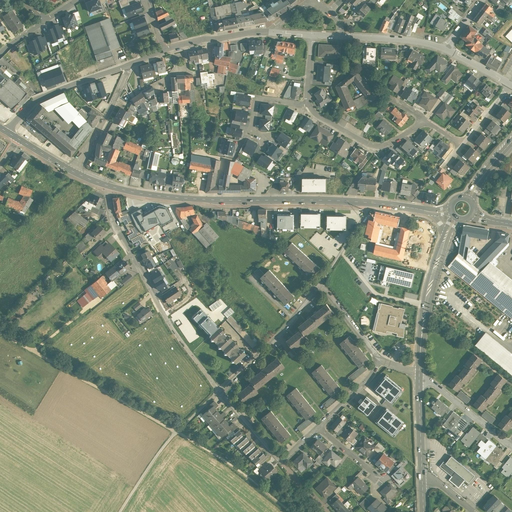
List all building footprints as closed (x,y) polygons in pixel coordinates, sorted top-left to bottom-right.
[(98,0),(95,0),(86,3),(89,12),(93,11),(94,12),(98,11),(97,9),(101,8),(100,5),(98,0)] [(127,0),(120,0),(118,1),(121,10),(125,9),(124,8),(130,6),(127,0)] [(281,0),(275,4),(273,5),(275,8),(281,14),(292,7),(288,1),(287,1),(286,0),(281,0)] [(370,0),(366,5),(371,9),(377,2),(378,2),(379,2),(381,0),(380,0),(370,0)] [(242,2),(235,4),(236,8),(238,8),(239,8),(239,9),(238,9),(239,11),(245,8),(242,2)] [(130,6),(124,8),(125,9),(121,10),(124,18),(129,16),(129,17),(142,12),(139,3),(130,6)] [(235,3),(221,6),(223,15),(225,20),(235,18),(235,17),(235,14),(234,14),(233,9),(236,8),(235,4),(235,3)] [(273,5),(272,4),(271,3),(268,7),(269,8),(267,10),(269,11),(275,18),(281,14),(275,8),(273,5)] [(365,4),(358,12),(363,17),(371,9),(366,5),(365,4)] [(492,9),(486,4),(482,9),(488,14),(489,13),(492,9)] [(267,10),(263,5),(260,8),(265,15),(268,12),(269,11),(267,10)] [(221,6),(214,7),(216,17),(221,16),(223,15),(221,6)] [(488,14),(482,9),(477,14),(484,19),(487,15),(488,14)] [(165,10),(162,11),(161,10),(158,12),(159,13),(156,14),(157,20),(160,19),(166,16),(169,15),(165,10)] [(15,16),(12,11),(3,17),(13,33),(22,27),(15,16)] [(269,11),(268,12),(265,15),(266,17),(269,21),(275,18),(269,11)] [(73,13),(73,15),(76,22),(81,20),(78,12),(73,13)] [(259,14),(249,17),(253,25),(261,23),(260,18),(259,14)] [(444,30),(448,23),(439,18),(440,17),(436,14),(430,23),(436,27),(436,26),(439,28),(440,27),(444,30)] [(484,19),(477,14),(473,20),(480,25),(484,19)] [(66,17),(62,19),(66,29),(70,28),(70,29),(74,28),(73,26),(77,25),(76,22),(73,15),(69,16),(69,15),(66,16),(66,17)] [(247,17),(240,18),(240,16),(235,17),(235,18),(237,28),(251,25),(250,24),(247,17)] [(99,22),(85,27),(95,56),(97,62),(112,56),(110,51),(119,47),(109,18),(103,20),(99,22)] [(140,19),(132,22),(135,29),(146,25),(144,18),(140,19)] [(225,20),(222,21),(222,22),(224,30),(237,28),(235,18),(225,20)] [(169,20),(165,23),(159,25),(161,30),(167,27),(175,23),(172,19),(169,20)] [(397,24),(395,30),(398,31),(398,32),(400,33),(405,21),(399,19),(397,24)] [(412,22),(406,19),(405,21),(400,33),(400,35),(406,36),(412,22)] [(388,22),(384,20),(380,31),(384,33),(386,33),(387,30),(385,29),(386,26),(388,22)] [(221,22),(214,24),(216,32),(224,30),(222,22),(221,22)] [(57,25),(51,27),(52,29),(56,40),(56,39),(62,38),(61,35),(58,27),(57,25)] [(146,25),(135,29),(137,36),(145,33),(149,32),(146,25)] [(476,39),(475,40),(473,38),(475,36),(474,35),(476,32),(469,26),(460,37),(467,42),(466,45),(468,46),(468,47),(474,52),(474,51),(477,53),(483,46),(479,43),(480,42),(476,39)] [(52,29),(46,31),(50,41),(51,43),(57,41),(56,39),(56,40),(52,29)] [(120,35),(124,45),(136,40),(133,30),(120,35)] [(177,34),(169,36),(171,43),(178,41),(177,34)] [(40,36),(34,38),(35,40),(39,51),(44,49),(43,46),(41,38),(40,36)] [(39,51),(35,40),(29,42),(30,44),(33,52),(34,55),(40,53),(39,51)] [(281,42),(275,41),(272,49),(276,50),(278,51),(280,46),(281,42)] [(288,43),(281,42),(280,46),(278,51),(282,51),(286,52),(288,43)] [(295,45),(288,43),(286,52),(291,53),(294,54),(295,45)] [(76,44),(43,64),(48,71),(67,59),(66,57),(70,54),(72,57),(81,52),(76,44)] [(327,46),(320,45),(320,49),(319,49),(319,56),(328,56),(328,58),(337,58),(337,57),(337,48),(326,47),(327,46)] [(367,46),(366,48),(366,57),(366,59),(375,60),(376,47),(367,46)] [(490,51),(483,46),(477,53),(484,59),(488,53),(490,51)] [(206,49),(196,51),(198,59),(201,58),(201,59),(208,58),(206,49)] [(395,49),(382,49),(381,58),(395,59),(395,49)] [(196,51),(188,53),(190,61),(193,60),(198,59),(196,51)] [(413,51),(412,51),(410,55),(408,59),(414,63),(411,68),(416,70),(418,65),(420,66),(425,57),(413,51)] [(280,56),(276,55),(275,60),(274,62),(283,64),(285,57),(280,56)] [(447,64),(438,56),(425,70),(430,74),(435,68),(439,72),(445,66),(447,64)] [(217,57),(215,57),(214,64),(218,65),(217,74),(227,75),(227,71),(229,63),(230,58),(228,58),(222,57),(217,57)] [(497,60),(494,58),(493,61),(492,64),(498,68),(501,63),(500,62),(497,60)] [(163,61),(156,63),(158,73),(165,72),(163,61)] [(492,64),(488,61),(486,65),(496,71),(498,68),(492,64)] [(236,66),(229,63),(227,71),(234,73),(236,66)] [(150,65),(140,67),(143,79),(153,76),(151,71),(150,65)] [(2,66),(0,68),(0,67),(0,88),(9,78),(11,76),(6,70),(2,66)] [(330,75),(330,67),(326,67),(319,66),(318,74),(330,75)] [(454,66),(450,70),(442,80),(446,84),(451,77),(457,82),(462,75),(457,70),(458,69),(454,66)] [(59,68),(50,71),(55,84),(64,81),(61,73),(59,68)] [(280,71),(272,68),(269,76),(278,78),(280,71)] [(46,88),(55,84),(50,71),(41,75),(43,80),(46,88)] [(361,78),(355,71),(350,75),(353,80),(359,87),(364,82),(364,83),(366,81),(363,77),(361,78)] [(207,72),(200,73),(200,78),(201,82),(208,82),(208,86),(213,86),(213,80),(215,79),(214,73),(207,74),(207,72)] [(468,72),(462,80),(463,81),(465,82),(472,75),(468,72)] [(329,82),(330,75),(318,74),(317,81),(325,82),(329,82)] [(191,84),(190,84),(190,82),(192,82),(192,75),(184,76),(184,83),(185,90),(188,90),(189,103),(189,104),(194,103),(193,90),(192,90),(191,84)] [(350,75),(336,86),(346,109),(353,106),(345,84),(353,80),(350,75)] [(472,75),(465,82),(474,89),(480,82),(472,75)] [(184,76),(176,76),(176,78),(176,83),(180,83),(180,90),(184,90),(185,90),(184,83),(184,76)] [(404,82),(394,76),(391,81),(394,82),(390,89),(397,93),(402,86),(404,82)] [(14,83),(9,78),(0,88),(0,100),(11,110),(17,104),(18,103),(22,106),(30,97),(23,91),(14,83)] [(26,85),(18,78),(14,83),(23,91),(26,88),(25,86),(26,85)] [(88,102),(106,95),(101,82),(94,85),(94,83),(90,84),(91,86),(84,88),(88,102)] [(364,83),(364,82),(359,87),(365,95),(372,92),(367,86),(364,83)] [(480,82),(474,89),(476,91),(482,84),(480,82)] [(151,86),(141,92),(141,93),(145,99),(149,97),(151,96),(154,94),(153,90),(151,86)] [(293,87),(289,86),(283,97),(285,97),(291,98),(293,87)] [(493,91),(486,86),(481,92),(488,98),(490,100),(494,95),(492,93),(493,91)] [(26,88),(23,91),(30,97),(35,95),(27,87),(26,88)] [(300,88),(293,87),(291,98),(291,99),(298,100),(300,88)] [(417,94),(408,88),(405,92),(402,96),(411,103),(417,94)] [(322,89),(315,95),(318,99),(325,94),(322,89)] [(189,103),(188,90),(185,90),(185,91),(185,94),(184,94),(184,97),(178,97),(178,101),(178,103),(185,103),(189,103)] [(445,91),(440,98),(443,100),(448,94),(445,91)] [(365,95),(353,102),(357,109),(378,98),(372,92),(365,95)] [(437,100),(425,92),(422,97),(423,98),(419,105),(430,111),(437,100)] [(63,93),(39,104),(45,110),(48,112),(54,109),(57,108),(68,103),(68,102),(63,93)] [(134,97),(131,99),(132,102),(135,107),(139,104),(142,102),(145,100),(145,99),(141,93),(134,97)] [(167,93),(158,94),(158,95),(159,103),(167,102),(167,95),(167,93)] [(318,99),(316,101),(321,107),(323,106),(325,106),(326,105),(326,104),(326,103),(330,101),(326,94),(325,94),(318,99)] [(448,94),(443,100),(446,102),(451,96),(448,94)] [(243,96),(237,95),(237,96),(236,104),(249,106),(250,97),(243,96)] [(149,102),(145,99),(145,100),(142,102),(144,103),(146,108),(149,107),(151,106),(150,102),(149,102)] [(132,102),(128,109),(135,113),(137,110),(135,107),(132,102)] [(144,103),(142,102),(139,104),(142,108),(138,111),(139,113),(140,114),(141,114),(147,110),(146,108),(144,103)] [(477,105),(473,102),(473,103),(469,107),(478,114),(482,109),(477,105)] [(68,103),(57,108),(70,122),(73,119),(81,128),(86,121),(83,119),(77,112),(68,103)] [(455,111),(445,103),(436,114),(443,120),(448,114),(451,116),(455,111)] [(68,137),(56,127),(53,130),(50,128),(42,121),(45,116),(42,114),(45,110),(39,104),(26,119),(59,147),(68,137)] [(273,106),(261,105),(260,114),(266,115),(271,115),(272,115),(273,106)] [(478,114),(469,107),(466,111),(465,112),(468,114),(474,119),(478,114)] [(505,110),(503,108),(497,116),(504,122),(511,114),(505,110)] [(87,113),(81,109),(77,112),(83,119),(86,115),(87,113)] [(101,116),(91,109),(89,113),(98,120),(101,116)] [(120,109),(113,122),(118,125),(123,128),(127,121),(131,115),(126,112),(120,109)] [(135,113),(128,109),(126,112),(131,115),(132,116),(132,115),(135,117),(137,115),(135,113)] [(401,114),(395,109),(393,111),(391,113),(398,118),(395,122),(401,127),(408,118),(402,113),(401,114)] [(241,111),(236,110),(236,111),(234,120),(246,122),(248,112),(241,111)] [(297,113),(290,110),(289,112),(286,118),(286,119),(293,122),(297,113)] [(89,113),(88,112),(87,113),(86,115),(83,119),(86,121),(93,129),(98,120),(89,113)] [(348,122),(351,117),(343,112),(340,117),(348,122)] [(132,116),(131,115),(127,121),(132,124),(135,117),(132,115),(132,116)] [(465,119),(462,116),(461,117),(454,126),(463,133),(466,128),(467,128),(468,126),(470,123),(465,119)] [(306,117),(303,121),(302,121),(301,123),(301,124),(300,126),(306,130),(311,123),(312,121),(306,117)] [(363,125),(351,117),(348,122),(360,130),(363,125)] [(265,120),(261,120),(259,129),(268,130),(269,121),(265,120)] [(392,128),(383,120),(377,128),(385,136),(392,128)] [(26,121),(22,125),(36,137),(39,133),(26,121)] [(68,137),(59,147),(70,157),(76,150),(76,149),(87,136),(93,129),(86,121),(81,128),(71,140),(68,137)] [(500,127),(492,121),(486,128),(491,132),(494,135),(500,127)] [(111,125),(107,133),(112,136),(117,128),(111,125)] [(333,135),(317,126),(311,137),(319,142),(322,136),(326,139),(326,140),(329,142),(333,135)] [(239,129),(231,127),(229,135),(232,135),(232,136),(234,137),(235,136),(240,137),(241,130),(239,129)] [(103,131),(97,144),(106,146),(106,145),(112,147),(116,138),(112,136),(107,133),(103,131)] [(423,131),(415,140),(422,146),(424,148),(425,147),(424,147),(428,144),(432,139),(423,131)] [(290,140),(281,133),(277,139),(279,141),(286,146),(290,140)] [(486,138),(482,134),(475,142),(479,146),(483,149),(490,141),(486,138)] [(122,139),(116,136),(116,138),(112,147),(112,148),(117,150),(119,146),(122,139)] [(350,144),(340,138),(336,144),(333,149),(343,155),(344,156),(347,150),(350,144)] [(133,144),(127,141),(122,139),(119,146),(138,154),(141,148),(141,147),(133,144)] [(224,141),(223,147),(234,150),(234,147),(235,144),(231,143),(231,141),(227,140),(227,142),(224,141)] [(246,146),(243,151),(243,152),(252,156),(257,146),(256,143),(250,141),(248,141),(246,146)] [(407,141),(403,146),(402,144),(399,148),(403,152),(409,157),(412,154),(414,155),(418,150),(416,149),(407,141)] [(436,146),(434,149),(439,153),(437,156),(441,159),(450,148),(440,141),(436,146)] [(112,147),(106,145),(106,146),(97,144),(97,148),(102,149),(108,151),(110,152),(112,148),(112,147)] [(273,144),(267,152),(269,154),(274,157),(277,159),(281,153),(282,151),(279,148),(273,144)] [(284,148),(280,146),(279,148),(282,151),(281,153),(285,155),(288,151),(284,148)] [(228,155),(232,156),(232,152),(233,153),(234,150),(223,147),(221,153),(224,154),(224,155),(227,156),(228,155)] [(475,151),(471,147),(464,156),(468,159),(472,163),(473,162),(479,154),(475,151)] [(102,149),(97,148),(94,162),(105,166),(106,161),(105,160),(101,159),(102,158),(99,157),(102,149)] [(117,150),(112,148),(110,152),(106,161),(105,166),(116,170),(118,164),(117,163),(116,164),(114,163),(114,161),(113,161),(117,150)] [(158,154),(145,149),(143,156),(149,158),(147,168),(155,170),(155,169),(158,154)] [(366,157),(356,149),(351,156),(354,158),(353,160),(356,163),(358,161),(361,163),(364,159),(366,157)] [(392,151),(389,154),(388,153),(384,158),(383,159),(387,162),(390,164),(391,163),(395,167),(398,163),(400,165),(404,161),(392,151)] [(30,158),(24,153),(21,156),(24,159),(24,160),(27,162),(30,158)] [(18,154),(10,164),(11,165),(11,164),(13,166),(13,167),(15,169),(17,169),(17,168),(17,169),(24,160),(24,159),(21,156),(18,154)] [(179,158),(183,158),(184,154),(174,154),(174,157),(172,157),(172,163),(179,163),(179,158)] [(211,160),(191,156),(191,162),(210,165),(211,160)] [(264,158),(261,156),(257,162),(261,165),(261,166),(263,167),(264,167),(266,169),(271,162),(264,158)] [(364,159),(361,163),(358,166),(361,168),(367,161),(364,159)] [(219,161),(211,160),(210,165),(210,169),(215,170),(218,169),(219,161)] [(454,168),(458,171),(463,175),(469,167),(460,160),(454,168)] [(234,162),(226,161),(224,174),(230,175),(230,172),(230,171),(231,169),(234,162)] [(191,162),(190,162),(189,169),(209,173),(209,172),(210,169),(210,165),(191,162)] [(241,166),(234,162),(231,169),(230,171),(230,172),(238,177),(245,179),(248,179),(252,171),(241,166)] [(122,165),(118,164),(116,170),(131,176),(132,172),(133,169),(125,166),(125,165),(123,164),(122,165)] [(136,165),(135,164),(133,168),(133,169),(132,172),(131,176),(138,178),(139,172),(140,170),(138,169),(139,166),(136,165)] [(154,171),(151,170),(150,175),(149,178),(150,178),(149,182),(153,183),(157,184),(163,185),(165,177),(165,174),(158,173),(159,170),(155,169),(155,170),(154,171)] [(437,171),(432,177),(437,181),(441,175),(437,171)] [(215,173),(209,172),(209,173),(205,193),(218,193),(218,186),(213,185),(215,173)] [(14,179),(8,173),(5,176),(8,179),(8,180),(11,183),(14,179)] [(230,175),(224,174),(222,186),(218,186),(218,193),(234,193),(234,186),(228,186),(230,175)] [(437,181),(436,182),(444,188),(450,180),(443,174),(441,175),(437,181)] [(367,176),(362,176),(362,178),(359,181),(358,182),(358,187),(358,189),(361,189),(361,192),(364,192),(364,189),(366,190),(366,179),(367,176)] [(173,177),(172,177),(172,179),(171,186),(180,187),(181,184),(182,184),(184,183),(184,181),(183,179),(181,179),(182,178),(176,177),(173,177)] [(374,178),(369,177),(369,179),(366,179),(366,189),(376,190),(376,179),(374,179),(374,178)] [(288,191),(288,183),(284,183),(283,178),(280,178),(280,183),(280,188),(279,189),(279,190),(279,191),(280,191),(283,191),(288,191)] [(248,179),(245,179),(245,186),(242,186),(240,186),(240,191),(255,191),(255,179),(248,179)] [(330,179),(326,179),(302,179),(302,192),(326,192),(326,184),(330,179)] [(396,182),(387,180),(386,183),(385,191),(394,192),(396,182)] [(411,185),(402,184),(400,193),(401,193),(405,194),(410,195),(410,193),(411,185)] [(20,203),(20,204),(24,205),(21,211),(25,213),(32,200),(29,198),(32,191),(21,187),(18,194),(24,196),(20,203)] [(437,195),(426,194),(425,198),(425,202),(436,204),(437,195)] [(103,199),(95,196),(92,202),(91,204),(99,207),(103,199)] [(19,203),(7,199),(5,204),(5,205),(19,211),(21,211),(24,205),(20,204),(19,203)] [(88,203),(85,201),(82,205),(89,209),(91,206),(98,209),(99,207),(91,204),(92,202),(89,201),(88,203)] [(152,209),(161,225),(173,219),(167,207),(159,206),(152,209)] [(192,206),(184,208),(178,208),(182,216),(185,216),(194,214),(192,206)] [(141,233),(160,223),(152,209),(142,215),(140,210),(130,215),(133,221),(135,224),(136,227),(141,233)] [(128,210),(121,213),(120,211),(115,212),(117,218),(124,215),(130,213),(129,212),(128,210)] [(89,220),(74,212),(66,219),(75,229),(78,223),(84,227),(89,220)] [(225,212),(217,212),(217,218),(217,219),(222,221),(226,222),(226,217),(226,215),(225,215),(225,212)] [(383,214),(375,212),(373,222),(380,223),(381,223),(383,214)] [(124,215),(117,218),(120,223),(126,220),(128,224),(133,221),(130,215),(130,213),(124,215)] [(300,228),(320,228),(320,214),(300,214),(300,228)] [(400,218),(383,214),(381,223),(388,225),(387,229),(392,230),(393,226),(398,227),(400,218)] [(195,225),(192,228),(189,231),(195,236),(198,233),(197,231),(202,226),(196,215),(192,218),(195,225)] [(277,215),(277,232),(285,232),(285,230),(293,230),(294,215),(277,215)] [(327,216),(327,230),(346,230),(346,216),(327,216)] [(238,218),(226,217),(226,222),(237,226),(238,218)] [(183,218),(180,220),(183,225),(187,230),(188,229),(189,231),(192,228),(190,226),(189,227),(186,223),(183,218)] [(380,223),(373,222),(368,220),(365,233),(369,234),(368,236),(372,237),(371,240),(376,241),(380,223)] [(248,224),(238,221),(237,227),(266,238),(266,227),(261,227),(261,228),(248,224)] [(202,226),(197,231),(198,233),(195,236),(206,248),(210,244),(218,237),(205,224),(202,226)] [(127,236),(129,241),(131,240),(142,234),(141,233),(136,227),(136,226),(131,229),(133,233),(127,236)] [(488,231),(463,226),(462,235),(471,237),(487,240),(488,231)] [(98,228),(92,234),(94,236),(98,239),(105,232),(101,229),(100,230),(98,228)] [(409,229),(401,228),(396,250),(404,252),(409,229)] [(90,231),(84,237),(85,237),(72,250),(76,254),(79,252),(94,236),(92,234),(90,231)] [(509,234),(497,232),(495,241),(507,243),(509,234)] [(142,234),(131,240),(133,244),(139,241),(141,245),(147,242),(142,234)] [(471,237),(462,235),(459,254),(457,260),(466,261),(466,260),(469,248),(471,237)] [(106,241),(101,245),(105,250),(110,245),(106,241)] [(511,281),(494,267),(497,264),(494,261),(508,246),(508,245),(509,243),(507,243),(495,241),(480,258),(473,265),(466,260),(466,261),(457,260),(456,268),(459,270),(456,274),(511,319),(511,281)] [(319,267),(292,243),(284,251),(289,257),(291,259),(291,258),(303,269),(302,270),(304,272),(305,271),(311,276),(319,267)] [(113,247),(110,245),(105,250),(101,245),(94,252),(99,258),(104,254),(110,261),(118,253),(115,250),(112,248),(113,247)] [(396,250),(375,245),(373,254),(394,259),(402,260),(404,252),(396,250)] [(13,298),(14,300),(53,263),(51,260),(53,258),(52,257),(54,255),(50,251),(48,253),(43,248),(26,265),(16,255),(11,251),(4,257),(8,261),(5,265),(16,276),(1,290),(5,294),(2,296),(8,302),(10,300),(11,300),(13,298)] [(480,258),(469,248),(466,260),(473,265),(480,258)] [(145,252),(141,255),(143,259),(142,260),(144,262),(152,258),(148,251),(145,252)] [(458,253),(447,267),(456,274),(459,270),(456,268),(457,260),(459,254),(458,253)] [(152,258),(144,262),(145,265),(146,264),(148,269),(153,267),(155,265),(152,258)] [(116,268),(120,274),(123,271),(124,273),(126,271),(125,270),(129,267),(124,261),(120,265),(116,268)] [(114,266),(105,273),(111,281),(112,280),(115,278),(120,274),(116,268),(114,266)] [(411,287),(415,274),(381,266),(379,274),(384,275),(381,285),(386,286),(387,282),(411,287)] [(264,274),(258,268),(254,272),(260,278),(264,274)] [(294,297),(269,270),(264,274),(260,278),(266,284),(265,284),(267,286),(268,286),(278,297),(277,298),(279,300),(280,299),(285,305),(294,297)] [(158,271),(151,276),(155,283),(162,279),(162,278),(158,271)] [(134,273),(126,279),(120,284),(117,288),(119,290),(136,276),(134,273)] [(107,284),(101,277),(90,285),(98,295),(101,298),(111,289),(107,284)] [(166,285),(162,279),(155,283),(154,283),(158,290),(159,289),(166,285)] [(111,281),(107,284),(111,289),(116,286),(113,282),(112,280),(111,281)] [(98,295),(90,285),(84,290),(92,300),(98,295)] [(167,285),(159,289),(162,293),(169,288),(167,285)] [(170,291),(163,295),(169,303),(179,296),(175,288),(174,288),(170,291)] [(326,304),(298,328),(300,330),(305,337),(334,314),(326,304)] [(381,304),(374,331),(386,334),(387,332),(397,334),(396,337),(404,339),(404,328),(402,327),(402,324),(401,324),(405,309),(381,304)] [(145,311),(143,309),(141,312),(135,317),(140,323),(147,318),(146,318),(149,316),(152,314),(148,309),(145,311)] [(196,311),(191,316),(209,336),(218,328),(200,309),(197,312),(196,311)] [(243,330),(230,316),(228,318),(226,320),(239,334),(243,330)] [(218,328),(209,336),(215,342),(214,342),(216,344),(217,344),(222,349),(231,341),(218,328)] [(256,344),(243,330),(239,334),(252,348),(256,344)] [(300,330),(286,342),(292,350),(293,351),(308,339),(305,337),(300,330)] [(511,354),(485,333),(475,346),(511,375),(511,354)] [(369,361),(349,337),(340,344),(360,368),(363,365),(369,361)] [(244,355),(231,341),(222,349),(228,355),(227,356),(229,358),(230,357),(236,363),(244,355)] [(400,341),(390,349),(398,358),(408,349),(400,341)] [(466,368),(461,375),(459,374),(458,376),(457,375),(449,385),(456,391),(463,383),(465,384),(476,370),(474,369),(481,361),(474,354),(466,364),(467,365),(465,367),(466,368)] [(276,358),(248,381),(250,384),(255,390),(283,367),(276,358)] [(340,389),(321,365),(312,373),(331,397),(335,394),(340,389)] [(360,368),(348,378),(352,382),(367,370),(363,365),(360,368)] [(491,388),(485,395),(484,394),(483,396),(481,395),(474,405),(481,411),(488,403),(490,404),(500,390),(499,389),(506,381),(498,374),(490,384),(492,385),(490,387),(491,388)] [(403,390),(385,376),(374,389),(392,403),(403,390)] [(250,384),(236,396),(244,405),(258,393),(255,390),(250,384)] [(316,413),(296,388),(286,396),(306,420),(310,417),(316,413)] [(470,399),(460,391),(457,396),(467,404),(470,399)] [(331,397),(322,405),(326,410),(339,398),(335,394),(331,397)] [(367,415),(376,405),(367,397),(363,401),(361,399),(358,402),(361,404),(358,407),(367,415)] [(448,408),(438,400),(435,403),(434,402),(433,402),(432,402),(432,403),(432,404),(434,405),(432,408),(442,416),(445,412),(448,408)] [(203,415),(202,416),(206,420),(215,412),(214,411),(213,411),(213,410),(214,410),(218,406),(216,404),(211,408),(203,415)] [(393,436),(403,423),(386,409),(375,423),(393,436)] [(215,412),(206,420),(210,424),(220,416),(216,411),(215,412)] [(290,435),(271,411),(262,419),(281,443),(290,435)] [(495,419),(485,411),(482,416),(491,424),(495,419)] [(446,420),(443,425),(450,430),(460,417),(453,412),(446,420)] [(220,416),(210,424),(213,429),(223,421),(222,420),(221,420),(221,418),(225,415),(223,413),(220,416)] [(511,413),(510,415),(509,414),(508,416),(506,415),(498,425),(506,431),(511,424),(511,413)] [(306,420),(297,428),(301,432),(314,422),(310,417),(306,420)] [(339,417),(331,427),(337,432),(340,428),(345,422),(340,418),(339,417)] [(450,430),(447,433),(454,439),(457,436),(461,431),(467,423),(460,417),(450,430)] [(223,421),(213,429),(217,433),(226,425),(227,424),(223,420),(223,421)] [(226,425),(217,433),(221,438),(230,430),(235,426),(233,424),(229,427),(229,428),(227,428),(227,426),(226,425)] [(357,433),(349,427),(342,435),(345,438),(346,437),(350,441),(350,442),(353,438),(357,433)] [(473,427),(466,435),(465,435),(461,440),(469,447),(475,439),(480,433),(473,427)] [(235,434),(231,437),(232,439),(230,441),(233,444),(234,443),(242,436),(240,434),(237,431),(235,434)] [(486,438),(482,435),(477,441),(476,442),(479,444),(481,441),(483,442),(486,438)] [(242,436),(234,443),(239,449),(240,448),(247,442),(242,436)] [(369,440),(364,436),(355,447),(367,457),(372,450),(375,447),(368,441),(369,440)] [(318,440),(311,448),(320,455),(326,447),(321,443),(318,440)] [(485,444),(484,445),(485,446),(483,448),(481,447),(477,452),(481,455),(482,454),(486,458),(496,446),(489,440),(485,444)] [(247,442),(240,448),(245,455),(246,454),(253,448),(248,442),(247,442)] [(385,449),(378,443),(375,447),(372,450),(373,450),(373,449),(379,454),(385,449)] [(496,446),(486,458),(491,462),(490,462),(494,466),(495,466),(499,461),(497,460),(499,457),(504,452),(496,446)] [(253,448),(246,454),(251,460),(259,453),(253,447),(253,448)] [(342,459),(331,451),(322,461),(326,465),(329,462),(335,467),(340,462),(342,459)] [(259,453),(251,460),(254,464),(256,461),(258,463),(264,457),(260,452),(259,453)] [(312,463),(303,453),(293,463),(298,468),(303,464),(307,469),(312,463)] [(379,454),(372,460),(376,463),(382,456),(379,454)] [(376,463),(376,464),(379,466),(378,467),(380,469),(389,458),(384,454),(382,456),(376,463)] [(264,457),(258,463),(260,465),(268,458),(266,456),(264,457)] [(445,465),(444,465),(464,481),(465,480),(469,483),(474,476),(451,456),(445,465)] [(511,458),(510,457),(502,467),(504,469),(501,472),(507,477),(510,474),(511,471),(511,458)] [(389,458),(380,469),(382,470),(383,470),(386,472),(392,465),(394,462),(389,458)] [(317,463),(316,462),(313,464),(319,471),(323,468),(317,463)] [(394,469),(396,471),(401,467),(403,465),(400,463),(394,469)] [(464,481),(444,465),(445,465),(442,463),(439,467),(451,477),(454,478),(461,484),(464,481)] [(263,465),(258,470),(261,474),(263,473),(267,469),(263,465)] [(271,465),(267,469),(263,473),(268,479),(277,472),(271,465)] [(392,465),(386,472),(388,474),(395,467),(392,465)] [(396,471),(391,476),(401,485),(405,481),(402,478),(405,475),(405,472),(401,467),(396,471)] [(336,488),(327,478),(316,488),(325,498),(336,488)] [(357,479),(348,487),(351,491),(355,487),(361,495),(368,488),(358,478),(357,479)] [(461,484),(454,478),(451,482),(458,488),(461,484)] [(390,483),(380,492),(385,498),(387,500),(397,491),(390,483)] [(336,494),(331,499),(334,503),(338,499),(340,498),(336,494)] [(491,511),(500,502),(494,496),(483,508),(488,511),(491,511)] [(365,498),(359,504),(363,509),(367,506),(370,503),(365,498)] [(338,499),(334,503),(331,505),(338,511),(348,511),(349,511),(338,499)] [(371,505),(368,507),(372,511),(373,511),(374,511),(373,511),(382,511),(387,508),(382,503),(381,504),(377,499),(371,505)] [(498,511),(505,505),(500,502),(491,511),(498,511)]
